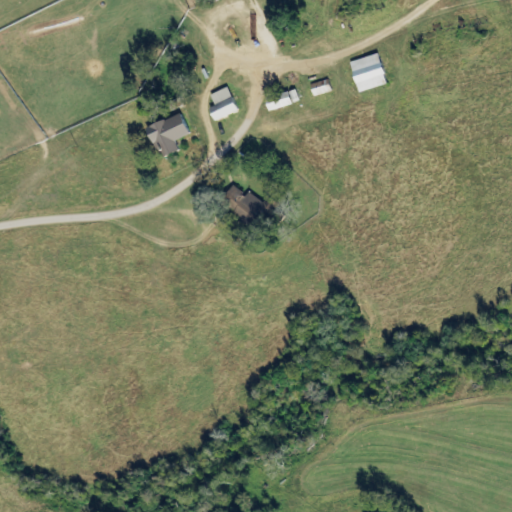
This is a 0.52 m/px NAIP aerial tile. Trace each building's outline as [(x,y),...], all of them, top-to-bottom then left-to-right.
[(378,85),(369,54),(340,63),(350,94),(378,85)] [(301,85),(305,97),(323,92),(319,80),(301,85)] [(198,111),(208,124),(230,108),(215,88),(201,98),(206,104),(198,111)] [(260,112),(282,105),(279,93),(256,100),(260,112)] [(137,129),(152,160),(170,151),(166,142),(181,134),(171,113),(137,129)] [(270,207),(259,197),(253,205),(226,184),(210,203),(241,227),(251,214),(259,221),(270,207)]
